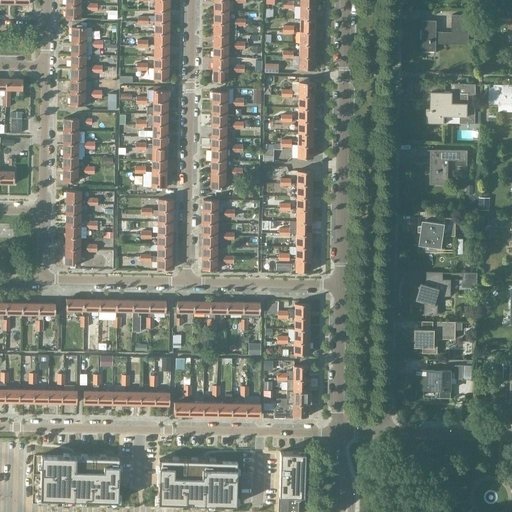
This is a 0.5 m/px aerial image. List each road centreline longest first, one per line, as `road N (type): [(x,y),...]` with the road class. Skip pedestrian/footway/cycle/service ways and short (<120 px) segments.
road 1 (residential): [(386,432),(393,0)]
road 2 (residential): [(337,432),(0,426)]
road 3 (unclassified): [(340,284),(345,0)]
road 4 (residential): [(185,281),(190,0)]
road 5 (residential): [(340,284),(185,281)]
road 6 (unclassified): [(337,432),(340,284)]
road 7 (residential): [(41,211),(44,66)]
road 8 (residential): [(185,281),(41,280)]
road 9 (residential): [(511,435),(386,432)]
